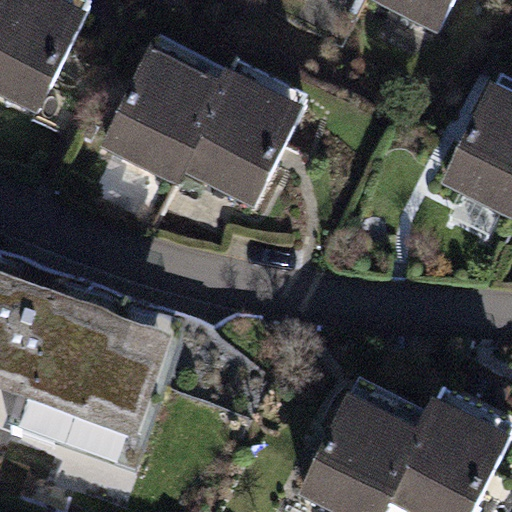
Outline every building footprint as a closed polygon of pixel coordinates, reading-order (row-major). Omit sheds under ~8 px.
[(0,16),(0,103),(48,128),(95,36),(25,0),(18,0),(8,21),(0,16)] [(384,0),(374,21),(461,66),(495,0),(384,0)] [(211,106),(161,80),(113,170),(185,208),(201,178),(267,212),(312,127),(225,81),(211,106)] [(511,114),(503,110),(464,191),(511,214),(511,114)] [(172,365),(0,303),(0,414),(14,420),(7,441),(129,484),(172,365)] [(416,448),(347,413),(298,510),(301,511),(482,511),(511,455),(433,415),(416,448)] [(30,473),(0,462),(0,499),(18,506),(30,473)]
